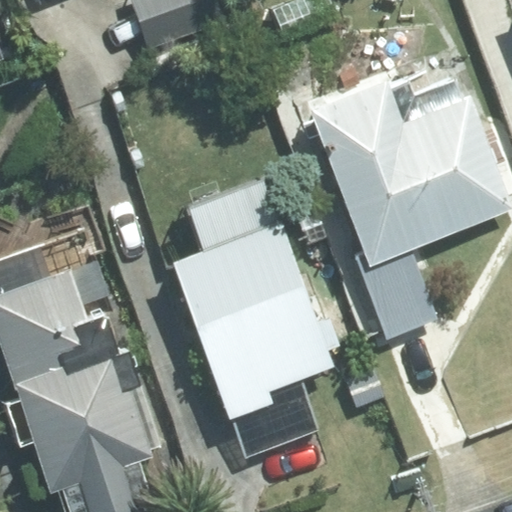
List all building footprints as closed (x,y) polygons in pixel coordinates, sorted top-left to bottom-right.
[(133,0),(150,46),(223,19),(216,0),(133,0)] [(323,0),(281,0),(263,9),(279,43),(332,19),(323,0)] [(464,98),(456,75),(396,96),(389,78),(315,105),(367,253),(357,257),(384,336),(436,319),(410,245),(511,208),(511,205),(473,95),(464,98)] [(339,282),(329,250),(308,258),(318,289),(339,282)] [(94,331),(72,267),(0,290),(0,333),(16,382),(20,381),(55,488),(57,488),(65,511),(126,511),(154,503),(139,459),(152,454),(116,344),(86,354),(80,335),(94,331)] [(196,310),(227,407),(276,392),(273,381),(332,363),(309,290),(244,311),(240,296),(196,310)]
